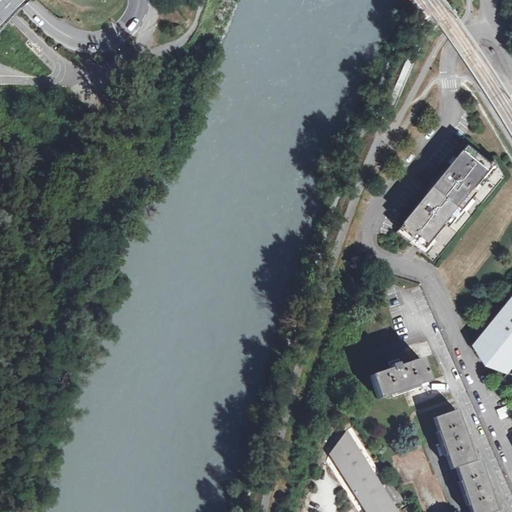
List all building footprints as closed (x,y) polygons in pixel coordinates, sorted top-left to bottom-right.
[(396,233),(433,263),(503,177),(493,160),(489,162),(468,145),(396,233)] [(511,298),(474,345),(504,371),(511,361),(511,298)] [(370,378),(377,400),(428,382),(419,360),(400,366),(397,360),(386,364),(389,371),(370,378)] [(497,511),(495,511),(491,511),(484,489),(486,489),(484,481),(481,482),(474,462),(470,464),(462,441),(464,440),(461,433),(459,433),(452,412),(432,419),(449,471),(454,470),(468,511),(497,511)] [(329,453),(366,511),(395,511),(345,432),(329,453)] [(371,469),(382,487),(390,483),(379,464),(371,469)]
